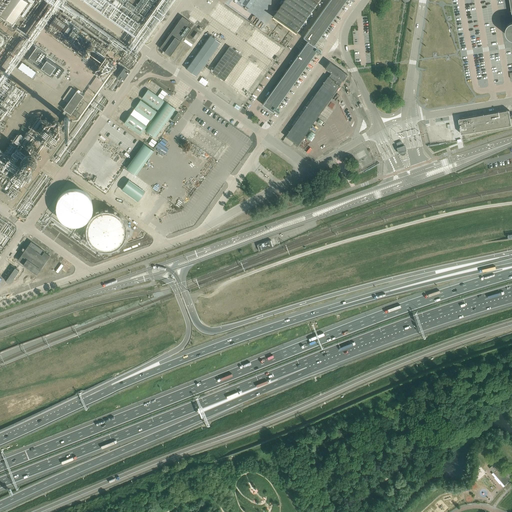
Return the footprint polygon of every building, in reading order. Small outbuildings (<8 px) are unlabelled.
[(28,1),(25,0),(0,0),(0,15),(12,24),(28,1)] [(245,19),(254,24),(269,0),(252,0),(245,11),(249,13),(245,19)] [(277,108),(317,52),(320,54),(322,51),(314,46),(346,0),(330,0),(303,38),(308,41),(262,105),(273,113),(275,110),(278,113),(280,110),(277,108)] [(283,0),(272,17),(296,33),(319,0),(283,0)] [(210,16),(235,34),(244,21),(219,4),(210,16)] [(182,16),(159,48),(169,55),(182,36),(184,37),(190,28),(187,26),(190,22),(182,16)] [(71,47),(68,49),(76,52),(80,52),(82,56),(94,51),(95,52),(94,53),(95,53),(94,56),(99,58),(99,50),(95,51),(93,48),(89,50),(94,46),(92,45),(92,42),(79,25),(77,29),(71,29),(71,31),(73,32),(70,34),(63,37),(65,38),(65,40),(67,38),(69,39),(70,42),(69,43),(69,44),(71,47)] [(247,42),(272,60),(281,48),(256,30),(247,42)] [(210,35),(187,69),(197,76),(220,43),(210,35)] [(225,80),(242,55),(229,46),(212,72),(225,80)] [(36,47),(26,62),(50,79),(52,75),(58,79),(64,70),(46,58),(48,55),(36,47)] [(108,73),(115,63),(106,57),(104,60),(103,59),(97,68),(96,67),(93,70),(101,75),(105,69),(108,70),(106,72),(108,73)] [(297,145),(340,85),(339,85),(347,74),(329,62),(324,68),(330,73),(285,136),(297,145)] [(22,63),(18,69),(32,79),(36,73),(22,63)] [(124,67),(116,77),(122,81),(129,71),(124,67)] [(199,82),(206,86),(209,81),(202,77),(199,82)] [(164,101),(148,90),(142,99),(158,110),(164,101)] [(77,91),(64,109),(71,114),(84,96),(77,91)] [(0,183),(4,190),(9,187),(13,191),(32,168),(38,148),(36,149),(19,144),(24,127),(4,152),(0,149),(0,127),(4,113),(16,107),(17,105),(13,102),(18,99),(18,101),(22,99),(21,98),(27,94),(28,92),(23,94),(22,92),(1,104),(0,108),(0,183)] [(157,112),(140,100),(134,109),(151,121),(157,112)] [(167,102),(146,132),(155,138),(176,108),(167,102)] [(459,119),(461,132),(461,134),(511,125),(509,110),(473,116),(463,118),(459,119)] [(130,114),(124,123),(140,135),(146,126),(130,114)] [(214,157),(224,142),(208,131),(205,137),(202,135),(205,130),(198,125),(188,139),(214,157)] [(310,141),(315,134),(311,131),(306,138),(310,141)] [(402,141),(396,143),(397,147),(398,147),(397,148),(399,152),(400,151),(400,153),(401,154),(403,154),(404,154),(404,153),(405,151),(404,150),(405,150),(404,145),(403,146),(403,145),(402,141)] [(144,144),(126,168),(136,175),(154,151),(144,144)] [(364,150),(355,155),(358,160),(367,155),(364,150)] [(205,190),(209,184),(169,155),(164,162),(205,190)] [(360,164),(361,168),(371,162),(369,159),(360,164)] [(162,167),(152,181),(192,209),(201,195),(162,167)] [(59,221),(67,226),(76,227),(85,224),(91,217),(93,208),(90,199),(84,193),(76,189),(67,191),(59,196),(55,204),(55,213),(59,221)] [(91,246),(98,251),(108,252),(116,248),(122,242),(124,233),(122,224),(116,217),(107,214),(98,215),(91,220),(86,228),(87,237),(91,246)] [(270,240),(257,245),(259,251),(272,247),(270,240)] [(31,241),(21,255),(26,259),(22,264),(36,274),(50,255),(31,241)] [(15,268),(6,280),(10,283),(19,270),(15,268)] [(511,479),(500,467),(494,473),(505,485),(511,479)]
